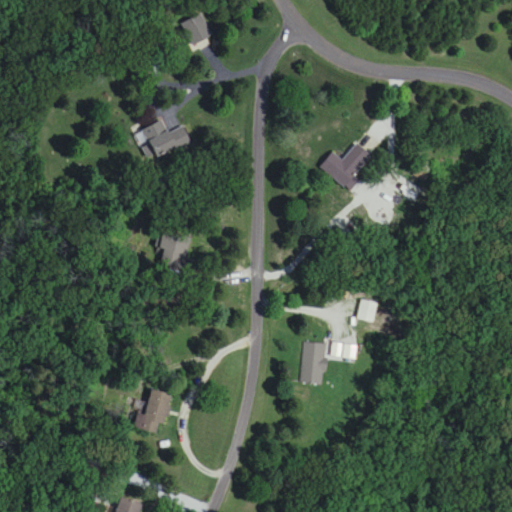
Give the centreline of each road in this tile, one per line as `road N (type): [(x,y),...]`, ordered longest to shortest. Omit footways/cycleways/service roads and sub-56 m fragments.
road 1 (residential): [(307,32),(274,57),(260,99),(257,337),(250,396),(212,511)]
road 2 (residential): [(511,97),(482,81),(368,67),(315,41),(281,0)]
